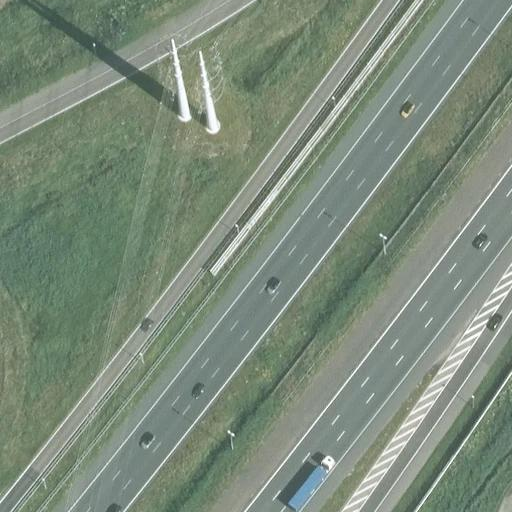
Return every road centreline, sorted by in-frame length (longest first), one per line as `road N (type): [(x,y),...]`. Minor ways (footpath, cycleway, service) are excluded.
road 1 (motorway): [(488,0),(266,298),(90,511)]
road 2 (motorway): [(392,0),(4,511)]
road 3 (motorway): [(273,511),(511,196)]
road 4 (motorway): [(243,0),(0,136)]
road 5 (motorway): [(368,511),(511,297)]
